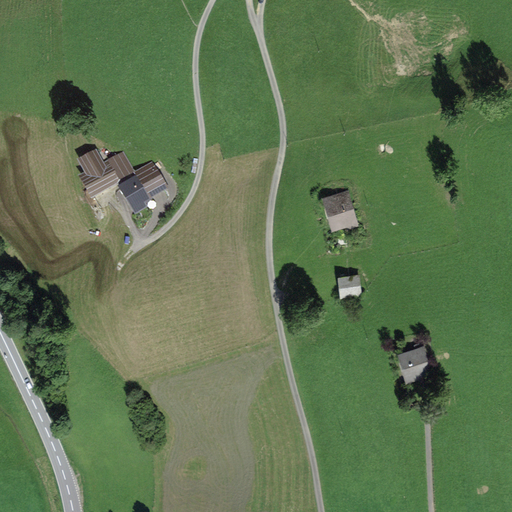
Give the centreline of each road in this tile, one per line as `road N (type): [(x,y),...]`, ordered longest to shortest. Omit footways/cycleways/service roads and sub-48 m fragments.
road 1 (unclassified): [(249,0),(282,120),(270,268),(321,511)]
road 2 (unclassified): [(133,249),(162,231),(195,187),(203,143),(195,56),(213,0)]
road 3 (secondary): [(0,338),(48,431),(72,511)]
